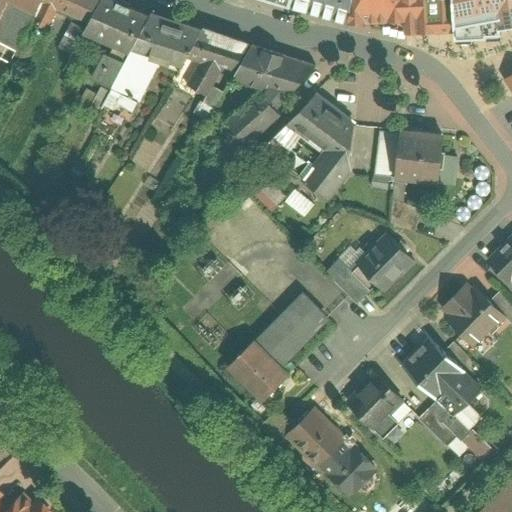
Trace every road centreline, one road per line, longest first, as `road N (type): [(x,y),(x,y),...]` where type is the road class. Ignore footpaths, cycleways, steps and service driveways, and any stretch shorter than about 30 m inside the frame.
road 1 (residential): [(197,0),(419,62),(447,84)]
road 2 (residential): [(511,199),(376,335)]
road 3 (residential): [(376,335),(280,252),(262,251),(230,268)]
road 4 (residential): [(0,405),(101,511)]
